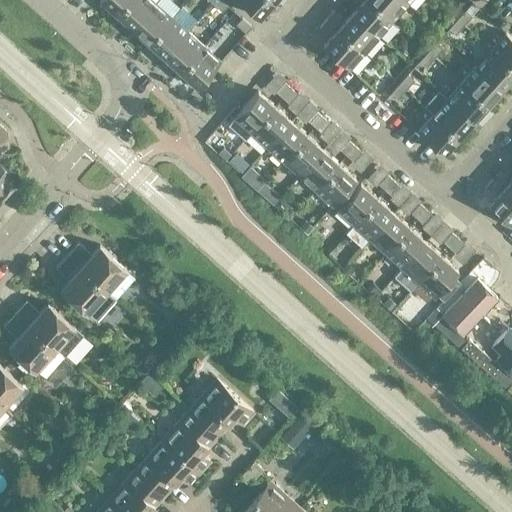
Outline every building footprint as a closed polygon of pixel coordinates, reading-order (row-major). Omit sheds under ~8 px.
[(102,0),(116,12),(126,0),(102,0)] [(154,0),(126,0),(116,12),(132,26),(155,1),(154,0)] [(210,0),(222,10),(227,4),(223,0),(210,0)] [(241,0),(259,16),(264,10),(266,11),(269,12),(273,11),(275,8),(276,4),(275,2),(273,0),(272,0),(241,0)] [(392,18),(372,0),(361,0),(352,11),(378,34),(392,18)] [(407,2),(404,0),(372,0),(392,18),(407,2)] [(155,1),(132,26),(148,41),(171,15),(155,1)] [(474,16),(465,8),(457,18),(465,26),(474,16)] [(334,24),(341,15),(334,9),(326,17),(334,24)] [(378,34),(352,11),(337,27),(363,50),(378,34)] [(171,15),(148,41),(164,55),(187,30),(171,15)] [(251,25),(241,16),(236,23),(245,31),(251,25)] [(334,24),(326,17),(319,25),(326,32),(334,24)] [(465,26),(457,18),(448,27),(457,35),(465,26)] [(363,50),(337,27),(322,44),(348,67),(363,50)] [(187,30),(164,55),(180,70),(203,44),(187,30)] [(511,37),(505,31),(490,48),(511,67),(511,37)] [(445,48),(436,41),(428,50),(436,58),(445,48)] [(203,44),(180,70),(181,71),(179,73),(179,76),(180,80),(183,82),(187,83),(189,82),(191,80),(197,85),(220,59),(203,44)] [(511,75),(511,67),(490,48),(476,64),(502,87),(511,75)] [(436,58),(428,50),(419,59),(428,67),(436,58)] [(476,64),(461,80),(487,103),(502,87),(476,64)] [(416,80),(407,73),(399,82),(408,90),(416,80)] [(487,103),(461,80),(447,96),(473,119),(487,103)] [(282,96),(290,86),(284,81),(276,90),(282,96)] [(408,90),(399,82),(391,91),(399,99),(408,90)] [(288,102),(297,92),(290,86),(282,96),(288,102)] [(234,115),(251,131),(274,105),(257,90),(234,115)] [(447,96),(432,112),(459,136),(473,119),(447,96)] [(274,105),(251,131),(267,145),(290,119),(274,105)] [(314,125),(323,115),(316,110),(308,119),(314,125)] [(459,136),(432,112),(418,129),(443,152),(459,136)] [(320,131),(329,121),(323,115),(314,125),(320,131)] [(290,119),(267,145),(283,159),(306,133),(290,119)] [(218,145),(225,137),(217,130),(210,137),(218,145)] [(306,133),(283,159),(299,174),(322,148),(306,133)] [(353,159),(361,150),(348,138),(340,148),(353,159)] [(322,148),(299,174),(315,188),(339,162),(322,148)] [(230,160),(246,167),(250,156),(235,149),(230,160)] [(251,162),(243,171),(273,200),(281,192),(251,162)] [(339,162),(315,188),(332,203),(355,177),(339,162)] [(500,183),(507,175),(500,168),(492,177),(500,183)] [(384,188),(393,178),(386,172),(378,182),(384,188)] [(511,176),(503,187),(511,194),(511,176)] [(500,183),(492,177),(485,185),(492,192),(500,183)] [(391,193),(399,184),(393,178),(384,188),(391,193)] [(360,181),(337,207),(353,222),(376,196),(360,181)] [(511,194),(503,187),(488,203),(511,224),(511,228),(510,231),(511,233),(511,194)] [(361,246),(369,237),(393,211),(376,196),(353,222),(345,231),(361,246)] [(417,217),(425,207),(419,201),(410,211),(417,217)] [(423,222),(431,213),(425,207),(417,217),(423,222)] [(393,211),(369,237),(385,251),(409,225),(393,211)] [(409,225),(385,251),(402,266),(425,240),(409,225)] [(455,251),(463,241),(451,230),(442,239),(455,251)] [(77,240),(66,253),(115,297),(134,276),(99,243),(90,252),(77,240)] [(425,240),(402,266),(418,280),(441,254),(425,240)] [(115,297),(66,253),(54,266),(68,278),(60,287),(86,311),(87,310),(96,318),(115,297)] [(460,282),(452,275),(458,269),(441,254),(418,280),(411,287),(428,303),(436,293),(444,300),(460,282)] [(498,294),(478,275),(440,313),(463,333),(498,294)] [(25,298),(14,311),(63,355),(82,333),(46,301),(39,310),(25,298)] [(63,355),(14,311),(2,324),(16,336),(8,345),(34,369),(35,368),(44,376),(63,355)] [(191,356),(215,330),(201,318),(178,344),(191,356)] [(469,337),(460,347),(492,377),(501,367),(469,337)] [(0,403),(2,405),(21,384),(0,364),(0,403)] [(217,376),(189,407),(218,433),(235,415),(243,422),(254,411),(217,376)] [(292,412),(299,403),(279,388),(272,397),(292,412)] [(218,433),(189,407),(162,437),(199,470),(210,459),(202,451),(218,433)] [(303,409),(282,432),(294,444),(316,421),(303,409)] [(199,470),(162,437),(136,467),(165,493),(181,475),(189,482),(199,470)] [(76,454),(69,461),(78,469),(84,462),(76,454)] [(341,462),(338,473),(352,477),(355,466),(341,462)] [(136,467),(109,497),(125,511),(149,511),(165,493),(136,467)] [(271,479),(240,511),(295,511),(301,506),(271,479)] [(399,511),(405,506),(403,505),(410,497),(399,487),(377,511),(399,511)] [(125,511),(109,497),(94,511),(125,511)]
